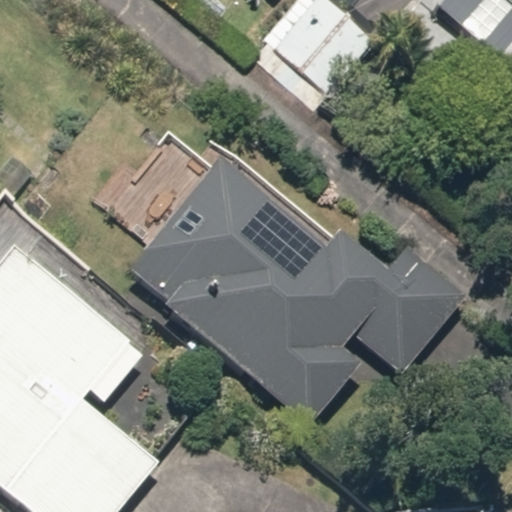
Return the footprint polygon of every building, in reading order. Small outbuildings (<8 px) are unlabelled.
[(274,0),(250,0),(265,12),(274,0)] [(364,52),(303,0),(296,0),(257,46),(322,102),(364,52)] [(511,0),(442,0),(428,17),(498,77),(511,60),(511,0)] [(452,311),(429,292),(395,263),(373,290),(327,251),(314,266),(210,178),(123,280),(161,312),(154,320),(300,444),(349,387),(331,371),(348,351),(389,386),(452,311)] [(1,256),(0,257),(0,507),(5,511),(118,511),(149,475),(75,414),(122,357),(1,256)]
